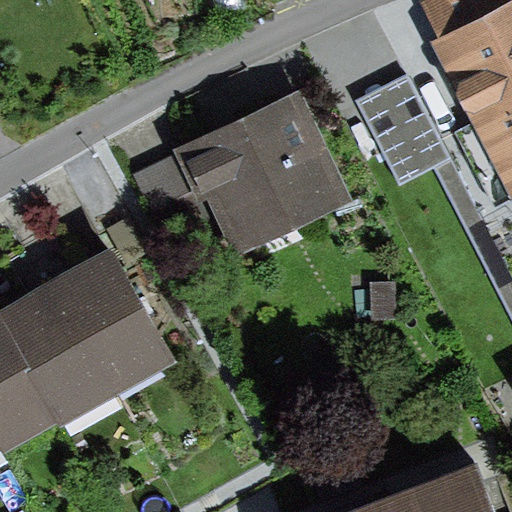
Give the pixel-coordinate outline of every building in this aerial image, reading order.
[(511,0),(440,0),(433,4),(490,113),(480,119),(511,180),(511,0)] [(511,280),(405,76),(359,100),(385,149),(402,183),(433,167),(511,316),(511,280)] [(325,188),(290,113),(193,159),(189,152),(137,176),(163,230),(191,217),(190,214),(199,209),(190,191),(221,176),(245,226),(325,188)] [(110,251),(55,282),(107,376),(163,344),(110,251)] [(52,406),(107,376),(55,282),(0,312),(0,313),(50,402),(52,406)] [(0,313),(0,430),(50,402),(0,313)] [(492,511),(475,466),(356,511),(492,511)]
